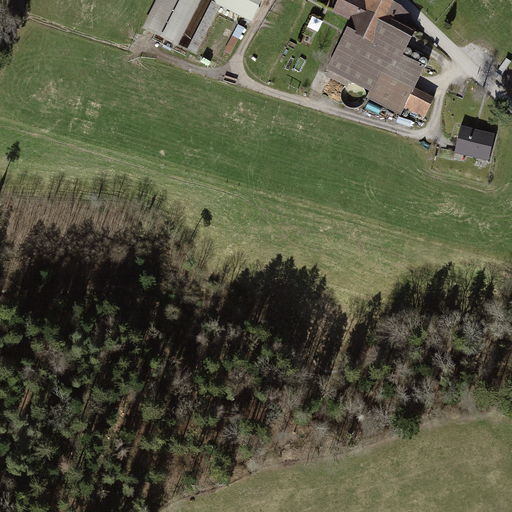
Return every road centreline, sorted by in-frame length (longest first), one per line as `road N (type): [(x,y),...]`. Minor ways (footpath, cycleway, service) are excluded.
road 1 (track): [(463,62),(439,85),(431,135),(132,49)]
road 2 (residential): [(511,105),(401,0)]
